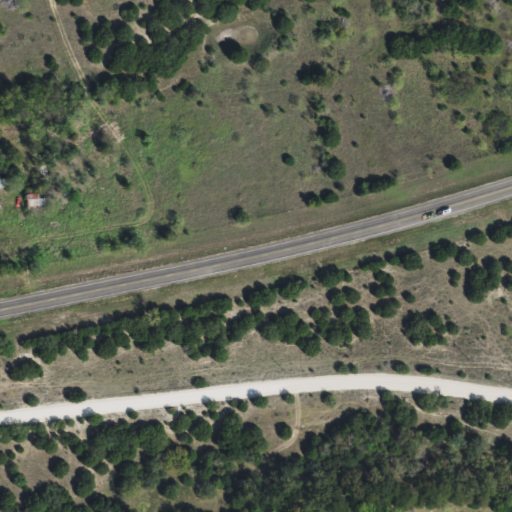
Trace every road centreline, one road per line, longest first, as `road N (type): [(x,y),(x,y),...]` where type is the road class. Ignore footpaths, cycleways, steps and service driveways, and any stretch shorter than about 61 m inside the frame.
road 1 (primary): [(0,307),(408,220),(511,183)]
road 2 (residential): [(511,403),(332,389),(0,421)]
